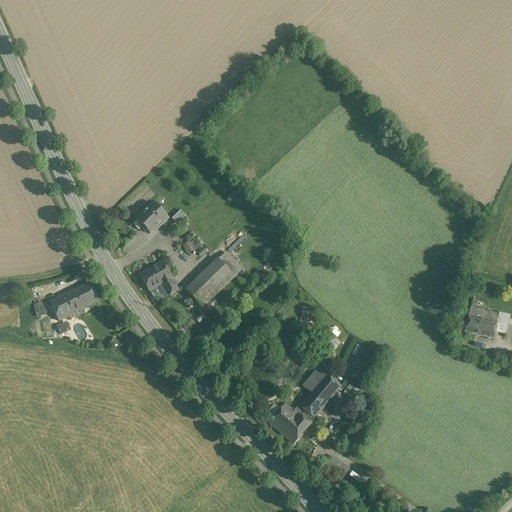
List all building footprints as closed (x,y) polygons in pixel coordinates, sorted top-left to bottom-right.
[(154,205),(137,222),(144,229),(145,228),(152,234),(156,230),(158,231),(169,220),(154,205)] [(180,211),(172,220),(177,225),(185,216),(180,211)] [(219,261),(235,278),(242,271),(226,254),(219,261)] [(219,261),(200,279),(211,290),(216,296),(235,278),(219,261)] [(163,262),(153,268),(159,278),(161,277),(165,284),(172,280),(163,262)] [(153,268),(139,275),(149,293),(161,286),(165,284),(161,277),(159,278),(153,268)] [(200,279),(186,292),(197,303),(211,290),(200,279)] [(165,284),(161,286),(166,296),(178,290),(172,280),(165,284)] [(90,284),(75,291),(84,309),(99,302),(90,284)] [(149,293),(152,299),(153,299),(155,300),(156,300),(158,300),(159,300),(166,296),(161,286),(149,293)] [(211,290),(197,303),(203,309),(212,300),(216,296),(211,290)] [(75,291),(50,303),(59,322),(84,309),(75,291)] [(212,300),(203,309),(209,312),(216,305),(212,300)] [(48,314),(45,308),(44,306),(36,310),(38,319),(48,314)] [(486,311),(471,307),(469,317),(484,320),(486,311)] [(487,321),(497,323),(500,314),(489,312),(487,321)] [(500,314),(497,323),(509,326),(511,317),(500,314)] [(484,320),(469,317),(465,332),(494,339),(495,332),(497,323),(487,321),(484,320)] [(509,326),(497,323),(495,332),(507,335),(509,326)] [(68,332),(64,325),(58,328),(61,335),(68,332)] [(332,336),(324,345),(328,348),(336,339),(332,336)] [(351,337),(343,355),(346,357),(343,365),(354,369),(365,343),(351,337)] [(340,388),(318,369),(303,387),(311,393),(299,407),(314,419),(315,418),(319,413),(320,413),(321,412),(320,411),(325,406),(326,405),(330,400),(331,400),(332,399),(331,399),(340,388)] [(368,371),(361,385),(364,386),(371,372),(368,371)] [(351,384),(343,393),(348,397),(356,387),(351,384)] [(299,407),(294,413),(285,405),(269,423),(269,424),(268,424),(293,445),(310,424),(312,426),(316,421),(314,419),(299,407)]
